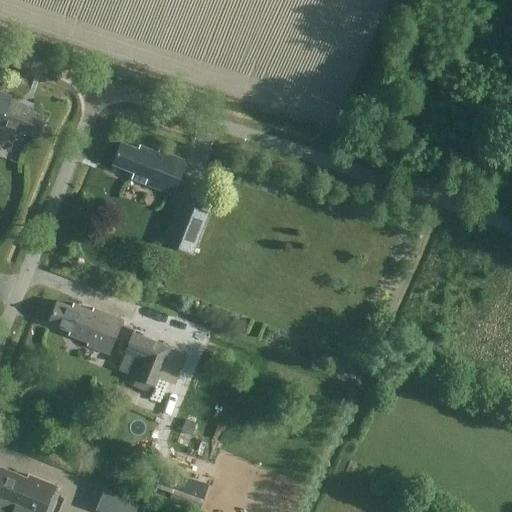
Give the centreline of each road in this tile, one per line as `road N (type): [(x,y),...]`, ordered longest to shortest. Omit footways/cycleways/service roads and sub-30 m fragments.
road 1 (residential): [(511,231),(101,89)]
road 2 (residential): [(0,333),(101,89)]
